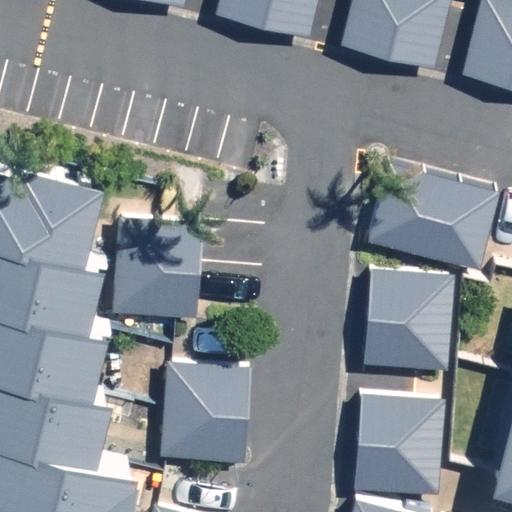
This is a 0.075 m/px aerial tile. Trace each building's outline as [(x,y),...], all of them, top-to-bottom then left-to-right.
[(313,0),(229,0),(309,19),(313,0)] [(446,0),(350,0),(343,30),(434,52),(446,0)] [(511,0),(481,0),(467,60),(511,70),(511,0)] [(101,161),(0,136),(0,511),(125,511),(139,455),(95,444),(111,379),(91,374),(107,308),(86,303),(102,238),(83,233),(101,161)] [(498,177),(388,149),(368,226),(478,254),(498,177)] [(201,209),(121,203),(113,297),(194,303),(201,209)] [(452,259),(371,254),(364,349),(446,354),(452,259)] [(251,351),(168,347),(163,441),(247,445),(251,351)] [(443,383),(361,377),(354,475),(436,480),(443,383)] [(511,377),(490,463),(511,468),(511,377)] [(430,511),(432,504),(355,485),(348,511),(430,511)] [(233,511),(234,510),(156,491),(150,511),(233,511)]
